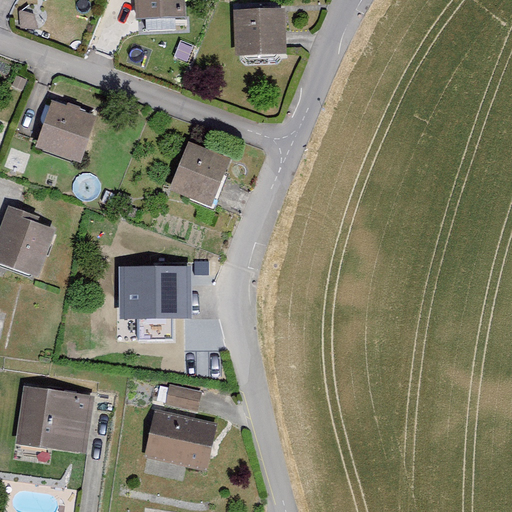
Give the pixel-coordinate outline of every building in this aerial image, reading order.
[(185,0),(136,0),(137,14),(186,11),(185,0)] [(287,5),(237,7),(239,50),(289,48),(287,5)] [(101,122),(55,106),(38,152),(84,169),(101,122)] [(192,146),(173,193),(216,211),(235,164),(192,146)] [(9,209),(0,233),(0,266),(43,281),(59,233),(35,225),(40,219),(9,209)] [(196,270),(122,270),(123,321),(196,320),(196,270)] [(166,402),(199,408),(203,389),(170,383),(166,402)] [(89,457),(97,400),(28,391),(20,447),(89,457)] [(157,415),(147,463),(211,477),(221,428),(157,415)]
